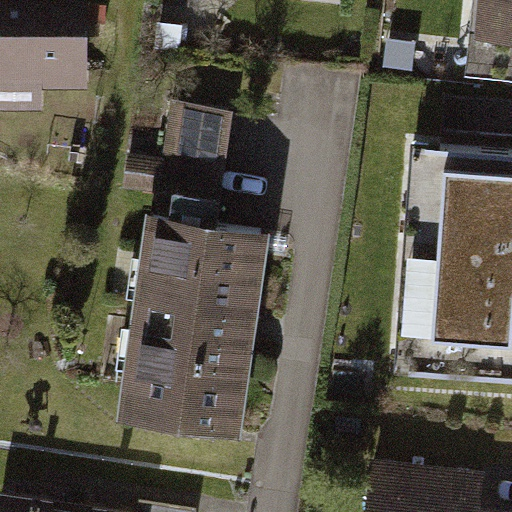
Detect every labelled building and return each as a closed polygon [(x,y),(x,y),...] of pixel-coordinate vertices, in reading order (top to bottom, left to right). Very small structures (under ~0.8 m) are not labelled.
[(89,0),(0,0),(0,108),(47,107),(48,81),(91,80),(89,0)] [(511,0),(482,0),(478,41),(511,43),(511,0)] [(166,182),(229,192),(242,105),(179,96),(166,182)] [(511,152),(422,146),(404,372),(511,380),(511,152)] [(126,421),(249,438),(278,232),(155,215),(126,421)] [(369,511),(511,511),(511,509),(488,507),(492,470),(375,458),(369,511)] [(3,511),(77,511),(78,511),(59,508),(60,501),(6,493),(3,511)] [(138,511),(200,511),(201,510),(140,500),(138,511)]
